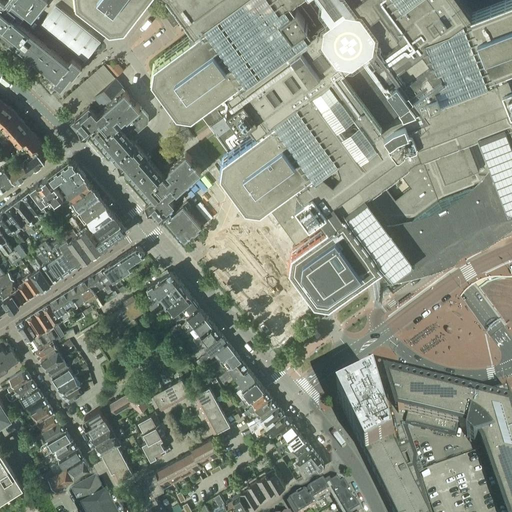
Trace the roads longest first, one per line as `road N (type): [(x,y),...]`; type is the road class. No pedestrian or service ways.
road 1 (tertiary): [(299,398),(383,334),(409,358),(448,374),(511,367)]
road 2 (tertiary): [(299,398),(147,225)]
road 3 (residential): [(5,320),(126,511)]
road 4 (residential): [(147,225),(5,320)]
